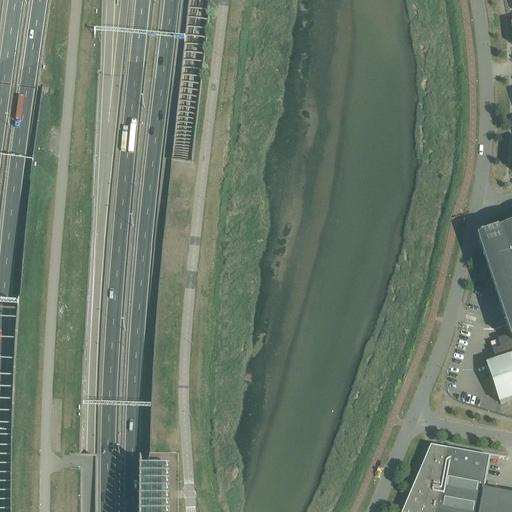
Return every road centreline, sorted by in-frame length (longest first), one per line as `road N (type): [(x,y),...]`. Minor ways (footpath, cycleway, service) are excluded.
road 1 (motorway): [(130,511),(133,381),(171,0)]
road 2 (motorway): [(98,511),(142,0)]
road 3 (motorway): [(40,0),(0,355)]
road 4 (unclassified): [(411,420),(479,213)]
road 5 (unclassified): [(479,213),(488,121),(477,0)]
